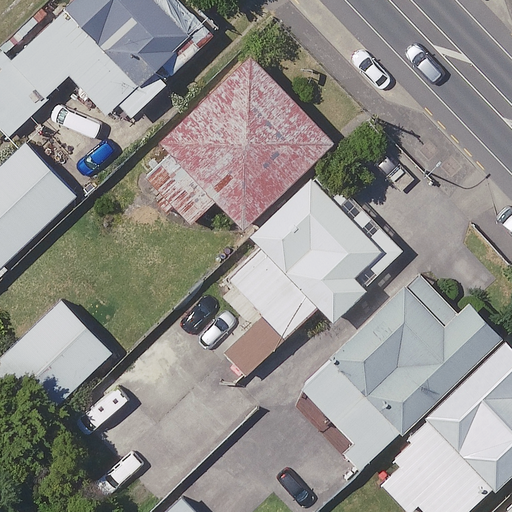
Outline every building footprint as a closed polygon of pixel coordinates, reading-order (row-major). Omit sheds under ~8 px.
[(71,0),(0,62),(0,119),(11,133),(79,74),(124,126),(172,83),(166,77),(214,35),(183,0),(71,0)] [(341,139),(256,52),(168,137),(177,146),(150,173),(197,221),(222,197),(251,226),(341,139)] [(0,275),(80,192),(28,142),(0,170),(0,275)] [(229,351),(249,373),(323,305),(339,321),(414,252),(331,162),(255,232),(267,245),(234,275),(270,314),(229,351)] [(470,296),(434,259),(305,383),(355,434),(344,445),(367,468),(506,334),(470,296)] [(118,350),(66,298),(0,361),(0,373),(46,420),(118,350)] [(388,480),(415,511),(416,511),(433,498),(439,504),(462,484),(478,504),(511,474),(511,345),(398,452),(408,462),(388,480)] [(511,511),(511,491),(491,511),(511,511)] [(205,511),(187,492),(165,511),(205,511)]
